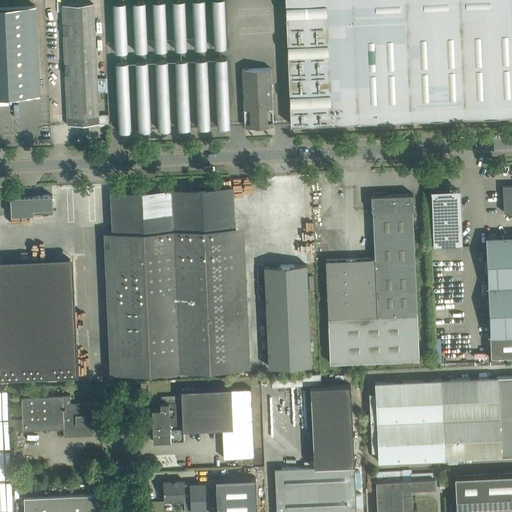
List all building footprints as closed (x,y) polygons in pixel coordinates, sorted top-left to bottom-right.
[(132,1),(134,51),(147,50),(145,0),(132,1)] [(166,49),(164,0),(152,0),(154,50),(166,49)] [(186,49),(184,0),(172,0),(174,49),(186,49)] [(191,0),(193,48),(206,48),(204,0),(191,0)] [(226,47),(224,0),(211,0),(213,48),(226,47)] [(511,114),(511,0),(285,0),(290,124),(511,114)] [(127,52),(126,1),(113,2),(114,52),(127,52)] [(93,3),(62,5),(68,125),(99,123),(96,78),(94,24),(93,3)] [(0,97),(40,96),(35,5),(0,7),(0,97)] [(197,128),(210,127),(207,57),(195,58),(197,128)] [(217,127),(230,126),(227,57),(215,58),(217,127)] [(175,59),(177,129),(190,128),(187,58),(175,59)] [(155,60),(158,130),(170,129),(168,59),(155,60)] [(150,130),(148,60),(136,60),(138,130),(150,130)] [(118,131),(131,131),(129,61),(116,61),(118,131)] [(251,126),(251,127),(258,127),(258,126),(273,125),(271,92),(272,91),(272,85),(271,85),(270,67),(242,69),(243,86),(241,86),(242,93),(243,93),(244,110),(243,111),(243,117),(244,117),(245,126),(251,126)] [(511,184),(502,185),(504,212),(511,211),(511,184)] [(120,374),(251,368),(250,343),(247,343),(247,329),(249,327),(249,303),(237,303),(232,188),(233,188),(232,187),(231,187),(173,190),(173,189),(171,189),(171,190),(113,192),(111,192),(111,193),(112,193),(113,232),(104,232),(105,256),(108,258),(114,258),(120,374)] [(461,244),(458,190),(432,191),(431,189),(431,192),(432,246),(450,246),(460,245),(460,246),(462,246),(462,245),(461,244)] [(419,358),(412,208),(413,208),(413,193),(371,195),(371,210),(372,210),(374,257),(325,259),(330,362),(419,358)] [(10,197),(11,215),(53,213),(53,212),(50,212),(50,208),(53,208),(52,195),(51,195),(11,197),(10,197)] [(511,235),(485,237),(490,336),(491,357),(511,355),(511,235)] [(0,257),(0,349),(76,346),(72,254),(0,257)] [(269,366),(311,364),(306,264),(264,266),(269,366)] [(76,346),(0,349),(0,377),(78,374),(76,346)] [(309,374),(309,375),(310,385),(321,384),(320,374),(309,374)] [(271,376),(272,387),(303,385),(303,376),(280,377),(279,375),(271,376)] [(378,461),(511,455),(511,375),(440,379),(442,419),(376,422),(378,461)] [(376,422),(442,419),(440,379),(374,382),(376,422)] [(313,466),(274,468),(276,511),(356,511),(355,486),(360,486),(359,470),(354,470),(350,384),(310,386),(313,466)] [(153,441),(171,441),(171,440),(184,440),(183,430),(222,428),(223,457),(254,456),(251,387),(231,388),(231,387),(181,390),(181,401),(160,403),(160,409),(152,409),(153,441)] [(63,395),(22,397),(22,417),(23,430),(64,429),(63,395)] [(93,435),(92,418),(91,402),(70,403),(70,395),(63,395),(64,429),(65,436),(93,435)] [(86,465),(95,465),(95,452),(85,452),(86,465)] [(413,511),(412,489),(435,487),(435,478),(433,478),(433,472),(412,473),(411,469),(367,472),(367,481),(367,491),(376,491),(376,511),(413,511)] [(511,511),(511,472),(455,476),(456,511),(511,511)] [(224,478),(215,478),(216,487),(216,511),(256,511),(255,477),(255,476),(224,478)] [(184,480),(163,481),(164,501),(184,500),(184,509),(191,508),(190,498),(190,484),(184,484),(184,480)] [(205,483),(190,484),(190,498),(191,508),(191,510),(206,509),(205,483)] [(96,511),(96,493),(24,496),(24,511),(96,511)]
